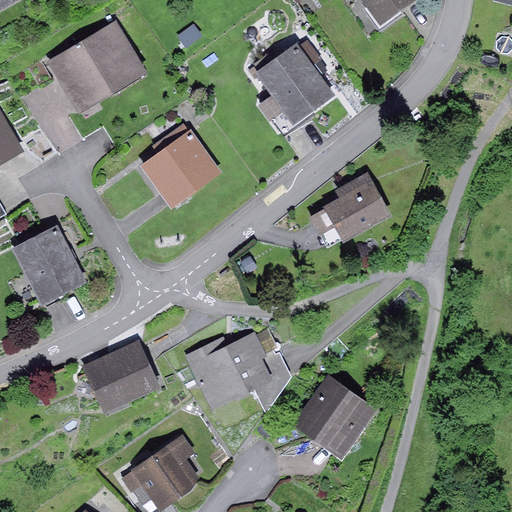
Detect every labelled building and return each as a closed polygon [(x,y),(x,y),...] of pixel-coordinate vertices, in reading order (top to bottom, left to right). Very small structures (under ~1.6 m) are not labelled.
[(0,0),(0,8),(15,0),(0,0)] [(363,0),(382,24),(414,0),(363,0)] [(116,19),(48,61),(80,112),(148,70),(116,19)] [(194,23),(178,36),(187,48),(204,35),(194,23)] [(306,41),(299,46),(321,75),(328,69),(306,41)] [(297,43),(256,72),(272,95),(284,112),(294,125),(335,95),(321,75),(299,46),(297,43)] [(284,112),(272,95),(258,104),(270,122),(284,112)] [(0,107),(0,164),(25,150),(0,107)] [(158,152),(141,165),(173,208),(222,171),(186,122),(154,146),(158,152)] [(326,208),(310,217),(328,249),(342,241),(343,242),(393,214),(369,172),(336,191),(340,197),(324,206),(326,208)] [(58,225),(13,249),(43,305),(87,281),(58,225)] [(258,267),(250,255),(236,264),(244,276),(258,267)] [(268,328),(257,333),(266,353),(273,350),(278,348),(268,328)] [(223,337),(185,356),(212,409),(254,389),(273,379),(263,358),(268,356),(266,353),(257,333),(256,332),(227,346),(223,337)] [(140,341),(84,366),(105,414),(162,388),(140,341)] [(378,409),(329,375),(294,424),(342,459),(378,409)] [(184,434),(121,477),(133,494),(143,487),(160,511),(192,489),(200,477),(187,458),(196,452),(184,434)]
